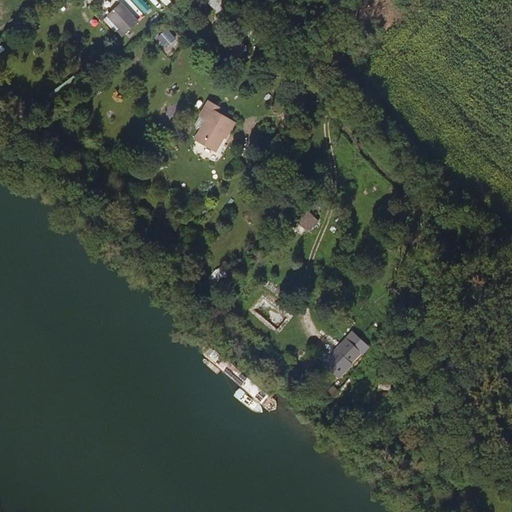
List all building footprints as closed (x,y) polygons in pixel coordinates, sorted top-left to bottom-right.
[(149,9),(140,0),(128,0),(143,15),(149,9)] [(122,38),(136,23),(118,5),(108,16),(120,28),(118,29),(116,31),(122,38)] [(120,28),(108,16),(106,18),(118,29),(120,28)] [(209,118),(202,128),(219,141),(229,126),(231,128),(236,122),(216,109),(220,104),(212,99),(202,113),(209,118)] [(229,126),(219,141),(221,143),(231,128),(229,126)] [(214,148),(219,141),(202,128),(197,136),(214,148)] [(318,221),(311,214),(301,225),(308,231),(318,221)] [(358,337),(350,329),(318,361),(327,370),(358,337)]
